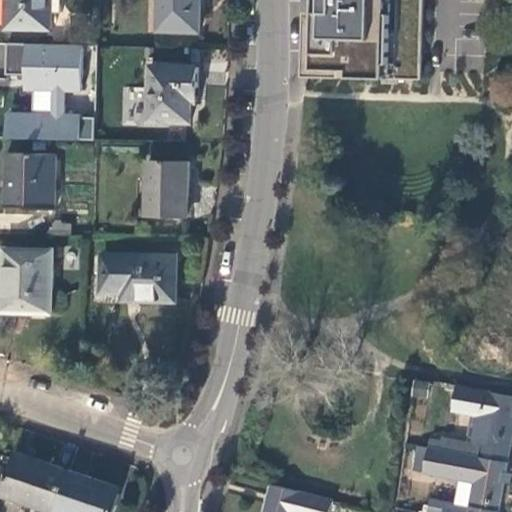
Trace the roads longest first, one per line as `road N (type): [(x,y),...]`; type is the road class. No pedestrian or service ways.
road 1 (residential): [(274,0),(275,94),(245,317),(214,411),(183,453)]
road 2 (residential): [(0,395),(183,453)]
